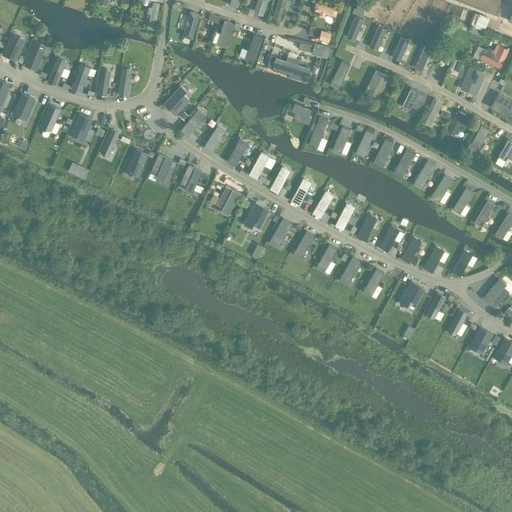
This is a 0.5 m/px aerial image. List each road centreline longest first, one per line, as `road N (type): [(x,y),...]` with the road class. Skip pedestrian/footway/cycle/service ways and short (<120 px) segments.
road 1 (track): [(455,511),(0,262)]
road 2 (unknown): [(0,278),(200,378),(426,511)]
road 3 (track): [(134,511),(74,443),(0,394)]
